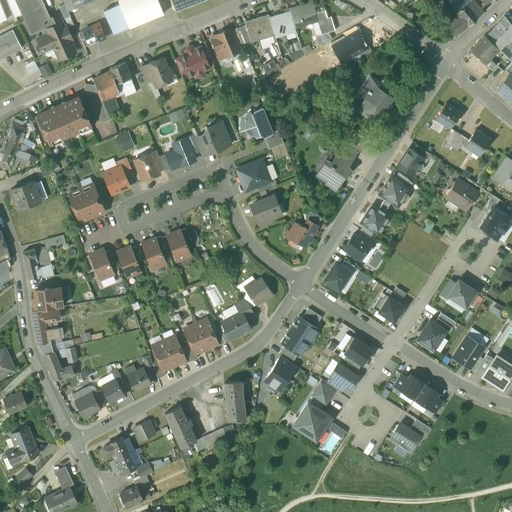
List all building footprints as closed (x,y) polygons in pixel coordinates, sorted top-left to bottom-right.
[(14,0),(5,0),(13,18),(21,15),(14,0)] [(14,0),(21,15),(31,35),(45,28),(53,24),(50,18),(41,0),(14,0)] [(69,0),(70,1),(73,9),(91,0),(69,0)] [(117,0),(119,3),(129,27),(163,14),(157,0),(117,0)] [(171,0),(175,10),(199,0),(171,0)] [(453,16),(440,0),(429,0),(448,26),(452,22),(451,18),(453,16)] [(473,0),(470,0),(457,12),(460,15),(452,22),(448,26),(455,36),(479,15),(483,11),(473,0)] [(312,1),(288,8),(289,11),(294,28),(317,21),(318,21),(315,12),(312,1)] [(70,16),(64,3),(58,6),(64,19),(70,16)] [(129,27),(119,3),(103,11),(114,34),(129,27)] [(324,10),(315,12),(318,21),(317,21),(320,33),(321,34),(328,32),(334,30),(331,20),(328,21),(324,10)] [(289,11),(269,17),(274,34),(275,37),(295,31),(294,28),(289,11)] [(58,14),(50,18),(53,24),(45,28),(48,33),(37,38),(42,50),(54,45),(60,59),(76,51),(58,14)] [(268,14),(244,21),(245,25),(250,40),(250,41),(274,34),(269,17),(268,14)] [(511,24),(504,15),(485,35),(497,47),(500,49),(507,43),(511,37),(511,24)] [(83,31),(89,44),(103,38),(97,24),(83,31)] [(250,40),(245,25),(236,28),(242,42),(250,40)] [(230,29),(216,35),(225,56),(239,50),(230,29)] [(12,30),(0,36),(0,58),(21,48),(12,30)] [(89,44),(83,31),(78,33),(84,46),(89,44)] [(366,47),(356,31),(332,46),(341,61),(352,55),(366,47)] [(328,32),(321,34),(320,33),(315,35),(318,46),(332,38),(328,32)] [(484,34),(471,49),(484,61),(486,59),(497,47),(485,35),(484,34)] [(225,56),(216,35),(210,38),(219,58),(225,56)] [(511,47),(507,43),(500,49),(511,61),(511,47)] [(60,59),(54,45),(42,50),(44,53),(58,59),(60,59)] [(185,51),(185,53),(180,55),(180,56),(186,72),(188,76),(194,73),(195,75),(196,76),(198,76),(200,76),(202,75),(203,73),(203,72),(203,70),(209,67),(205,60),(201,48),(200,47),(194,49),(193,48),(192,47),(190,46),(188,47),(186,48),(185,49),(185,51)] [(206,46),(201,48),(205,60),(211,58),(206,46)] [(366,47),(352,55),(356,61),(369,53),(366,47)] [(186,72),(180,56),(175,59),(181,74),(186,72)] [(162,58),(146,64),(147,64),(153,79),(156,86),(166,82),(165,78),(170,76),(171,74),(169,68),(166,67),(162,58)] [(263,64),(268,74),(279,68),(274,59),(263,64)] [(494,66),(486,59),(484,61),(492,69),(494,66)] [(30,75),(39,71),(35,61),(26,65),(30,75)] [(124,63),(109,68),(110,71),(115,83),(130,77),(124,63)] [(147,64),(139,68),(147,82),(153,79),(147,64)] [(49,67),(41,71),(44,78),(52,74),(49,67)] [(505,69),(494,83),(499,87),(509,75),(509,76),(511,74),(505,69)] [(110,71),(93,79),(95,85),(101,99),(118,91),(115,83),(110,71)] [(380,82),(369,75),(368,76),(361,87),(370,92),(358,110),(377,122),(386,108),(388,109),(389,108),(391,105),(391,104),(391,103),(389,102),(395,93),(395,92),(388,87),(389,85),(389,84),(389,82),(388,81),(386,80),(384,79),(383,80),(381,81),(380,82)] [(511,78),(509,76),(509,75),(499,87),(497,89),(511,101),(511,78)] [(130,77),(115,83),(118,91),(119,91),(119,92),(123,91),(124,95),(135,91),(130,77)] [(153,79),(147,82),(152,91),(157,89),(156,86),(153,79)] [(101,99),(95,85),(85,83),(84,90),(87,90),(86,96),(90,96),(89,102),(92,102),(92,108),(95,108),(94,114),(98,115),(97,120),(106,121),(110,119),(109,115),(101,99)] [(118,91),(101,99),(109,115),(118,110),(113,98),(120,95),(119,92),(119,91),(118,91)] [(78,97),(37,114),(49,142),(90,124),(78,97)] [(461,112),(445,102),(435,118),(451,128),(461,112)] [(262,106),(253,110),(253,111),(251,113),(251,114),(248,117),(245,120),(245,125),(246,129),(248,128),(248,129),(249,131),(251,132),(253,133),(254,133),(255,137),(260,135),(260,136),(263,135),(264,136),(273,133),(272,131),(262,106)] [(181,110),(170,115),(173,122),(184,117),(181,110)] [(14,124),(12,124),(7,137),(24,144),(26,141),(23,140),(21,139),(25,129),(20,127),(14,124)] [(215,131),(206,127),(203,134),(209,150),(217,147),(220,148),(230,144),(224,129),(219,127),(215,131)] [(273,133),(264,136),(269,149),(283,143),(278,129),(272,131),(273,133)] [(491,139),(475,129),(465,145),(473,151),(475,149),(481,153),(485,148),(491,139)] [(367,140),(352,130),(344,142),(346,144),(358,151),(359,152),(367,140)] [(454,130),(446,142),(452,146),(454,144),(460,133),(454,130)] [(127,133),(119,136),(125,148),(133,145),(127,133)] [(460,133),(454,144),(459,147),(466,137),(460,133)] [(203,134),(195,138),(200,151),(201,154),(209,150),(203,134)] [(195,138),(193,135),(186,137),(193,154),(200,151),(195,138)] [(7,137),(2,150),(19,157),(21,151),(22,151),(24,144),(7,137)] [(175,150),(166,154),(172,168),(185,163),(186,164),(195,160),(193,154),(186,137),(172,143),(175,150)] [(358,151),(346,144),(338,156),(350,164),(358,151)] [(416,145),(413,151),(423,157),(428,160),(431,155),(416,145)] [(413,151),(409,149),(398,166),(412,175),(415,171),(418,173),(423,164),(420,162),(423,157),(413,151)] [(19,157),(2,150),(0,153),(0,163),(5,165),(10,168),(14,157),(18,159),(19,159),(20,157),(19,157)] [(29,153),(22,151),(21,151),(19,157),(20,157),(26,160),(29,153)] [(159,157),(157,151),(151,153),(158,170),(163,168),(159,157)] [(151,153),(134,160),(143,180),(159,174),(158,170),(151,153)] [(166,154),(159,157),(163,168),(165,171),(172,168),(166,154)] [(338,156),(336,155),(330,164),(326,161),(317,174),(327,181),(325,183),(335,189),(341,179),(340,179),(344,173),(346,174),(348,175),(349,174),(351,173),(352,172),(352,171),(351,169),(351,168),(348,166),(350,164),(338,156)] [(503,184),(504,182),(511,168),(511,160),(506,157),(493,178),(503,184)] [(262,158),(236,169),(245,191),(257,186),(269,181),(269,180),(264,169),(266,168),(262,158)] [(127,159),(118,163),(119,167),(120,166),(124,177),(133,173),(127,159)] [(54,172),(49,163),(39,167),(43,177),(54,172)] [(119,167),(104,173),(112,193),(128,186),(124,177),(120,166),(119,167)] [(396,179),(409,188),(412,183),(398,174),(396,179)] [(396,179),(391,176),(380,194),(385,198),(391,202),(398,206),(401,201),(404,203),(409,195),(406,193),(409,188),(396,179)] [(269,181),(257,186),(259,192),(277,185),(274,178),(269,180),(269,181)] [(478,192),(458,180),(452,189),(448,187),(443,195),(465,209),(469,201),(471,203),(478,192)] [(33,182),(11,190),(19,210),(40,202),(33,182)] [(90,183),(86,185),(85,186),(76,190),(74,190),(70,191),(70,193),(69,193),(80,221),(104,211),(93,183),(92,184),(90,183)] [(491,194),(481,188),(478,192),(471,203),(482,209),(491,194)] [(491,194),(482,209),(489,214),(499,199),(491,194)] [(278,206),(274,195),(264,199),(267,207),(254,212),(259,225),(265,222),(266,224),(271,222),(270,220),(270,218),(277,215),(274,208),(278,206)] [(373,204),(361,223),(364,225),(374,231),(378,234),(390,215),(384,212),(391,202),(385,198),(378,208),(373,204)] [(264,199),(251,205),(254,212),(267,207),(264,199)] [(510,217),(494,207),(489,214),(480,227),(497,238),(510,217)] [(322,217),(311,210),(305,213),(307,219),(309,221),(309,220),(317,225),(322,217)] [(302,227),(297,223),(294,224),(290,230),(288,231),(286,233),(287,236),(289,238),(291,238),(303,246),(317,225),(309,220),(309,221),(305,226),(302,227)] [(374,231),(364,225),(360,230),(362,231),(370,236),(374,231)] [(191,241),(185,228),(180,230),(185,243),(191,241)] [(180,230),(166,235),(174,252),(172,255),(174,260),(177,261),(182,259),(183,257),(190,254),(185,243),(180,230)] [(362,231),(358,237),(370,244),(373,246),(377,240),(370,236),(362,231)] [(358,237),(353,234),(344,249),(361,259),(370,244),(358,237)] [(62,235),(45,239),(47,248),(65,243),(62,235)] [(161,236),(155,238),(160,251),(166,249),(161,236)] [(155,238),(142,243),(149,260),(148,263),(150,267),(153,268),(158,266),(159,264),(164,262),(160,251),(155,238)] [(136,245),(131,248),(137,262),(142,260),(136,245)] [(130,246),(117,251),(124,269),(123,271),(125,276),(127,277),(132,275),(133,273),(140,270),(137,262),(131,248),(130,246)] [(33,248),(22,251),(29,279),(54,275),(51,264),(50,264),(39,267),(34,251),(33,248)] [(34,251),(39,267),(50,264),(45,248),(34,251)] [(103,248),(90,253),(97,271),(96,274),(98,278),(101,280),(106,277),(107,275),(113,272),(110,265),(104,252),(103,248)] [(110,250),(104,252),(110,265),(115,263),(110,250)] [(344,260),(340,266),(350,272),(355,275),(359,270),(344,260)] [(340,266),(335,263),(324,280),(339,289),(350,272),(340,266)] [(499,276),(510,281),(511,277),(511,271),(504,267),(499,276)] [(262,277),(256,281),(255,279),(247,285),(249,289),(247,290),(256,304),(265,298),(266,298),(273,294),(262,277)] [(448,295),(456,283),(450,279),(440,294),(447,298),(448,296),(448,295)] [(476,291),(458,279),(456,283),(448,295),(448,296),(465,307),(476,291)] [(46,288),(43,289),(34,291),(37,310),(54,308),(58,307),(62,306),(60,296),(62,294),(62,290),(59,288),(59,287),(49,289),(46,288)] [(396,287),(393,292),(402,298),(405,293),(396,287)] [(384,294),(399,303),(402,298),(393,292),(387,289),(384,294)] [(399,303),(382,292),(372,308),(394,321),(403,306),(399,303)] [(479,295),(472,304),(477,307),(483,298),(479,295)] [(245,299),(234,304),(235,305),(239,313),(241,311),(247,321),(256,316),(245,299)] [(235,305),(224,312),(228,319),(239,313),(235,305)] [(492,311),(498,314),(501,308),(495,305),(492,311)] [(37,310),(32,310),(38,343),(40,348),(52,345),(50,338),(60,336),(59,327),(50,328),(49,321),(58,320),(59,318),(58,307),(54,308),(37,310)] [(308,308),(302,318),(315,326),(321,316),(308,308)] [(239,313),(228,319),(229,321),(223,325),(226,329),(231,339),(251,328),(247,321),(241,311),(239,313)] [(441,312),(434,322),(445,329),(449,332),(456,322),(441,312)] [(302,318),(298,316),(290,330),(308,341),(316,327),(302,318)] [(434,322),(430,319),(426,325),(424,324),(418,333),(420,334),(417,339),(432,349),(445,329),(434,322)] [(206,320),(204,320),(200,321),(200,323),(196,325),(206,348),(217,343),(212,332),(207,320),(206,320)] [(206,348),(196,325),(191,327),(190,326),(186,328),(185,330),(184,330),(190,344),(194,353),(195,353),(206,348)] [(220,332),(218,328),(212,332),(217,343),(218,346),(226,342),(225,342),(220,332)] [(486,344),(489,338),(472,328),(469,333),(486,344)] [(231,339),(226,329),(223,330),(220,332),(225,342),(231,339)] [(308,341),(290,330),(281,343),(284,345),(297,353),(299,355),(308,341)] [(484,346),(467,335),(453,357),(470,368),(478,355),(484,346)] [(372,349),(351,336),(342,351),(347,354),(362,363),(363,364),(372,349)] [(180,349),(175,337),(174,338),(172,337),(169,338),(168,340),(164,342),(174,365),(185,360),(180,349)] [(52,345),(53,351),(66,348),(74,347),(73,340),(52,345)] [(174,365),(164,342),(152,347),(159,361),(162,370),(163,370),(174,365)] [(194,353),(190,344),(186,346),(192,361),(197,358),(195,353),(194,353)] [(52,345),(40,348),(43,354),(53,351),(52,345)] [(297,353),(284,345),(278,355),(290,363),(297,353)] [(186,346),(180,349),(185,360),(186,363),(192,361),(186,346)] [(74,347),(66,348),(69,362),(77,361),(77,358),(74,347)] [(0,376),(14,370),(4,349),(0,350),(0,376)] [(53,351),(43,354),(53,379),(64,377),(61,369),(58,362),(57,362),(53,351)] [(511,363),(495,352),(492,358),(482,372),(480,376),(502,390),(509,380),(511,374),(511,363)] [(362,363),(347,354),(343,359),(359,368),(362,363)] [(149,355),(142,356),(146,366),(143,367),(147,374),(155,371),(153,364),(149,355)] [(483,359),(478,355),(470,368),(475,372),(477,369),(483,359)] [(477,369),(482,372),(492,358),(486,355),(483,359),(477,369)] [(296,367),(279,356),(264,380),(272,385),(281,391),(296,367)] [(162,370),(159,361),(153,364),(155,371),(158,379),(165,375),(163,370),(162,370)] [(359,376),(338,363),(330,375),(345,385),(350,388),(359,376)] [(133,365),(124,369),(128,375),(136,371),(133,365)] [(61,369),(64,377),(74,374),(71,366),(61,369)] [(111,370),(115,379),(116,381),(116,380),(122,378),(116,367),(111,370)] [(136,371),(128,375),(136,390),(151,382),(147,374),(143,367),(136,371)] [(78,380),(89,379),(88,371),(78,372),(78,380)] [(112,373),(98,380),(102,386),(115,379),(112,373)] [(408,378),(401,373),(394,385),(400,389),(408,378)] [(424,383),(410,374),(408,378),(400,389),(414,398),(424,383)] [(307,381),(313,385),(316,380),(310,376),(307,381)] [(341,392),(345,385),(332,376),(327,383),(341,392)] [(102,386),(101,386),(110,402),(124,395),(116,380),(116,381),(115,379),(102,386)] [(241,381),(224,383),(226,399),(223,399),(224,405),(227,404),(228,420),(245,418),(241,381)] [(334,390),(321,381),(313,394),(326,403),(334,390)] [(438,392),(424,383),(414,398),(428,407),(436,396),(438,392)] [(86,387),(72,394),(75,401),(90,394),(86,387)] [(104,405),(97,390),(91,393),(99,407),(104,405)] [(21,391),(2,399),(9,414),(27,406),(21,391)] [(75,401),(75,402),(83,417),(99,408),(99,407),(91,393),(75,401)] [(436,396),(428,407),(435,412),(442,400),(436,396)] [(331,416),(307,401),(292,425),(316,440),(331,416)] [(187,420),(180,406),(165,413),(181,447),(195,440),(196,440),(189,425),(191,424),(189,419),(187,420)] [(416,419),(410,429),(419,435),(425,439),(431,429),(416,419)] [(149,420),(133,427),(139,440),(155,433),(149,420)] [(232,425),(195,440),(198,450),(236,435),(232,425)] [(398,425),(389,439),(409,452),(419,435),(410,429),(407,428),(406,430),(398,425)] [(341,439),(346,430),(337,426),(333,435),(341,439)] [(27,427),(11,434),(16,447),(6,451),(9,456),(12,464),(12,463),(38,453),(27,427)] [(122,438),(108,444),(108,445),(104,447),(107,454),(111,452),(114,459),(129,452),(122,438)] [(114,459),(121,474),(136,467),(137,466),(137,465),(136,466),(129,452),(114,459)] [(12,464),(9,456),(4,458),(8,468),(13,466),(12,463),(12,464)] [(137,466),(136,467),(141,477),(152,472),(147,462),(137,466)] [(65,466),(54,471),(54,472),(54,471),(60,482),(70,477),(65,466)] [(25,469),(14,480),(20,486),(31,474),(25,469)] [(146,475),(134,481),(137,486),(148,480),(146,475)] [(70,477),(60,482),(62,488),(62,489),(69,485),(73,483),(70,477)] [(62,489),(47,496),(46,496),(53,511),(58,511),(77,503),(78,503),(69,485),(62,489)] [(137,486),(120,494),(126,508),(143,500),(141,494),(137,486)] [(41,491),(37,487),(33,491),(36,495),(41,491)] [(148,491),(141,494),(143,500),(150,496),(148,491)] [(32,493),(28,497),(32,501),(36,497),(32,493)]
